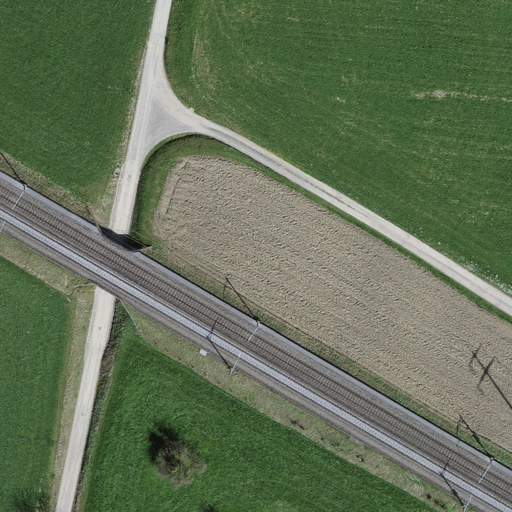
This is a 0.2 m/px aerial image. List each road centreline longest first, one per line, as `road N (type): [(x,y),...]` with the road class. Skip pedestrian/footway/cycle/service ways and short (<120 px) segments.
road 1 (track): [(145,98),(511,307)]
road 2 (track): [(145,98),(64,511)]
